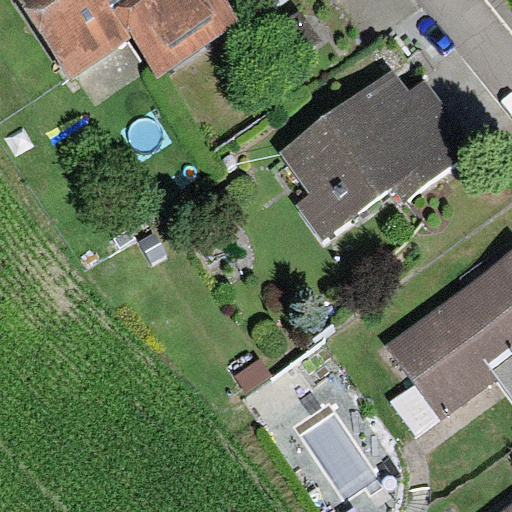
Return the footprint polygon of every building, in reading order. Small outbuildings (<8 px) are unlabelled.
[(7,0),(70,91),(131,50),(113,23),(134,9),(128,0),(7,0)] [(219,0),(128,0),(134,9),(113,23),(131,50),(158,89),(241,32),(219,0)] [(289,0),(240,0),(256,22),(289,0)] [(302,16),(273,37),(295,66),(323,45),(302,16)] [(394,76),(280,158),(310,201),(297,210),(322,246),(396,193),(406,208),(476,158),(426,89),(411,100),(394,76)] [(511,258),(385,350),(440,427),(497,386),(511,407),(511,258)]
